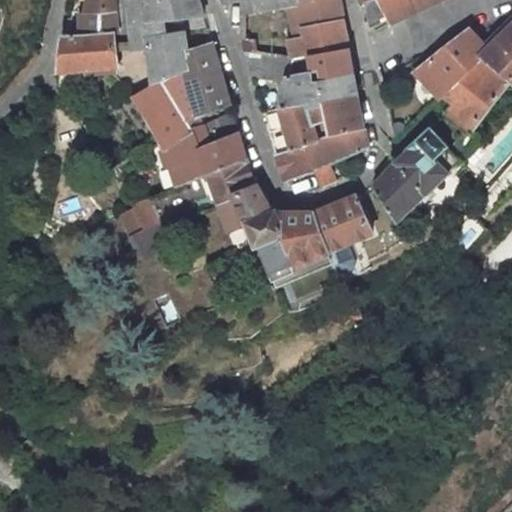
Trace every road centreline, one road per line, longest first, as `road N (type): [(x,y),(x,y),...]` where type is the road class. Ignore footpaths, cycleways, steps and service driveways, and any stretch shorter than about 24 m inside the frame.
road 1 (residential): [(213,0),(277,195),(306,200),(368,170),(380,146),(353,0)]
road 2 (residential): [(0,118),(37,74),(59,0)]
